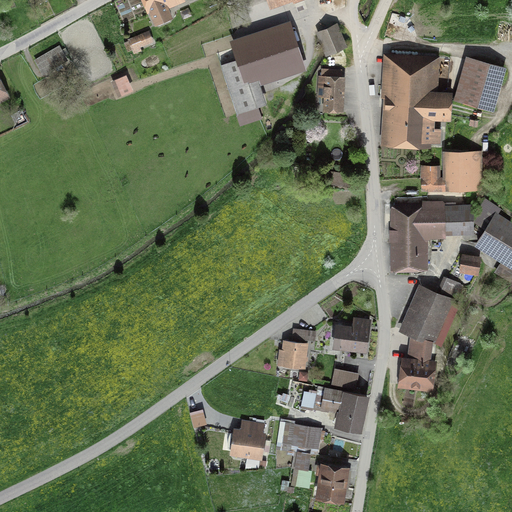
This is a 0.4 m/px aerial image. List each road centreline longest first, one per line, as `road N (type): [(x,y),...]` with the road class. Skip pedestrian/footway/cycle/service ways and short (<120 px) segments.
road 1 (tertiary): [(376,259),(117,436),(0,498)]
road 2 (unclassified): [(356,511),(381,356),(376,259)]
road 3 (tertiary): [(360,60),(376,259)]
